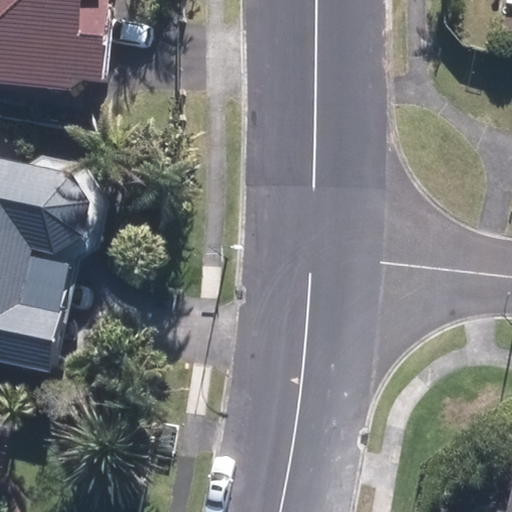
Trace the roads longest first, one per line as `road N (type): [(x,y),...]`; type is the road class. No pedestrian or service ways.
road 1 (residential): [(314,0),(312,271)]
road 2 (residential): [(312,271),(281,511)]
road 3 (residential): [(511,278),(312,271)]
